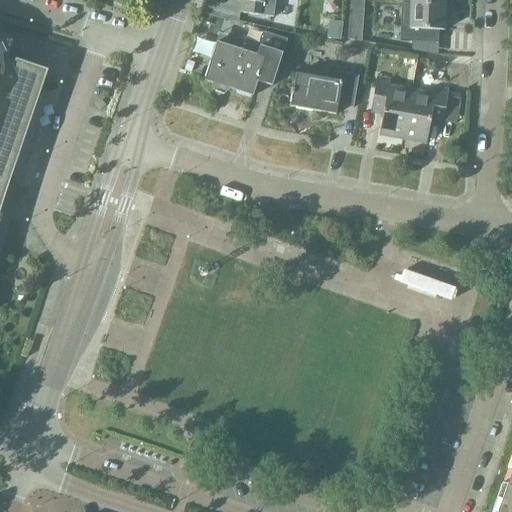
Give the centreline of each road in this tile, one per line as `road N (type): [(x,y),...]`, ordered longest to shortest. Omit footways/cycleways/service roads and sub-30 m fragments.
road 1 (residential): [(479,225),(130,147)]
road 2 (tertiary): [(30,440),(130,147)]
road 3 (residential): [(479,225),(497,0)]
road 4 (tertiary): [(241,511),(30,440)]
road 5 (residential): [(448,511),(511,335)]
road 6 (residential): [(162,50),(1,0)]
road 7 (tertiary): [(21,469),(144,511)]
